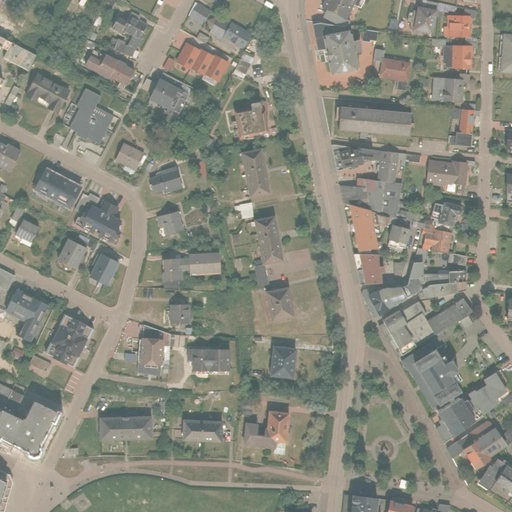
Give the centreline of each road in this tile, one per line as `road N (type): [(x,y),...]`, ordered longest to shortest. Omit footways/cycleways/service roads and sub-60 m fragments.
road 1 (residential): [(119,318),(141,243),(133,196),(0,124)]
road 2 (residential): [(351,358),(354,315),(316,136)]
road 3 (residential): [(486,158),(482,311),(511,350)]
road 4 (residential): [(351,358),(379,359),(462,501)]
road 5 (residential): [(316,136),(486,158)]
road 6 (residential): [(46,472),(119,318)]
road 7 (residential): [(488,0),(486,158)]
road 8 (residential): [(119,318),(0,260)]
road 9 (residential): [(316,136),(291,9)]
road 10 (residential): [(340,479),(462,501)]
road 11 (residential): [(340,479),(351,358)]
